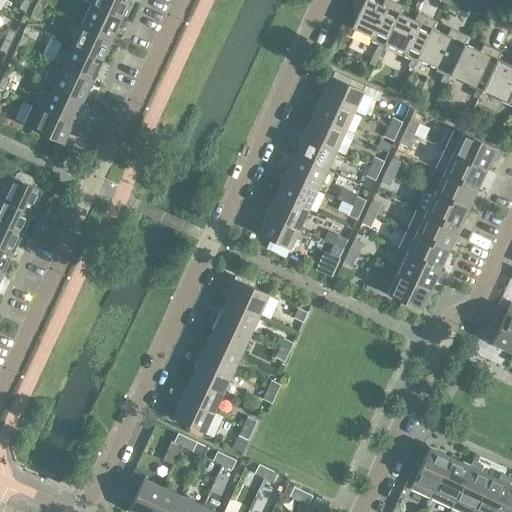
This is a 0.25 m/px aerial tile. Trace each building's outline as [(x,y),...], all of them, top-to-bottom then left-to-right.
[(25,12),(30,1),(28,0),(21,0),(18,8),(25,12)] [(120,18),(128,0),(82,0),(90,3),(120,18)] [(370,40),(378,44),(383,46),(384,47),(385,44),(384,43),(398,13),(399,13),(402,5),(400,4),(400,5),(391,1),(389,0),(386,7),(371,0),(363,0),(351,28),(371,37),(370,40)] [(38,18),(43,7),(36,3),(31,14),(38,18)] [(111,39),(120,18),(90,3),(80,24),(111,39)] [(431,28),(435,21),(433,19),(432,20),(424,16),(422,15),(418,22),(399,13),(398,13),(384,43),(385,44),(404,52),(402,56),(410,59),(415,62),(416,62),(418,59),(417,58),(431,28)] [(101,59),(111,39),(80,24),(71,20),(67,30),(69,37),(73,39),(71,45),(101,59)] [(16,31),(15,31),(9,28),(3,39),(11,42),(16,31)] [(451,37),(431,28),(417,58),(418,59),(436,68),(435,71),(443,74),(448,77),(449,77),(450,74),(449,74),(464,43),(468,36),(465,35),(456,31),(454,30),(451,37)] [(21,34),(16,45),(24,48),(29,37),(21,34)] [(0,50),(6,53),(11,42),(3,39),(0,46),(0,50)] [(496,58),(497,59),(500,51),(498,50),(497,51),(489,47),(489,46),(487,45),(484,53),(464,43),(449,74),(450,74),(469,83),(468,86),(475,90),(472,96),(477,98),(480,92),(481,92),(483,89),(482,89),(496,58)] [(380,53),(383,46),(378,44),(375,51),(380,53)] [(19,59),(24,48),(16,45),(11,56),(19,59)] [(91,80),(101,59),(71,45),(68,51),(64,49),(56,52),(52,62),(91,80)] [(511,65),(497,59),(496,58),(482,89),(483,89),(502,98),(500,101),(508,105),(505,111),(510,114),(511,109),(511,65)] [(412,68),(415,62),(410,59),(407,66),(412,68)] [(82,100),(91,80),(52,62),(42,82),(51,86),(82,100)] [(445,83),(448,77),(443,74),(440,81),(445,83)] [(9,79),(2,75),(0,79),(0,87),(4,90),(9,79)] [(331,76),(321,96),(353,111),(362,91),(331,76)] [(72,121),(82,100),(51,86),(48,93),(44,91),(37,93),(33,103),(72,121)] [(344,130),(353,111),(321,96),(312,115),(344,130)] [(62,143),(72,121),(33,103),(23,124),(62,143)] [(335,150),(344,130),(312,115),(303,135),(335,150)] [(397,131),(402,122),(392,117),(388,127),(397,131)] [(417,123),(410,119),(409,119),(404,130),(412,134),(417,123)] [(393,141),(397,131),(388,127),(383,136),(393,141)] [(455,128),(445,149),(485,168),(495,147),(455,128)] [(407,146),(412,134),(404,130),(399,142),(407,146)] [(326,170),(335,150),(303,135),(294,155),(326,170)] [(476,188),(485,168),(445,149),(436,170),(443,173),(476,188)] [(316,189),(326,170),(294,155),(285,174),(316,189)] [(374,157),(370,166),(379,170),(383,161),(374,157)] [(391,158),(386,170),(394,173),(399,162),(391,158)] [(375,180),(379,170),(370,166),(365,176),(375,180)] [(389,185),(394,173),(386,170),(380,181),(389,185)] [(467,207),(476,188),(443,173),(434,192),(467,207)] [(307,209),(316,189),(285,174),(276,194),(307,209)] [(0,181),(0,196),(30,211),(41,189),(10,175),(7,182),(3,180),(0,181)] [(457,228),(467,207),(434,192),(427,188),(417,209),(425,212),(424,213),(457,228)] [(298,228),(307,209),(276,194),(266,214),(298,228)] [(0,221),(21,232),(30,211),(0,196),(0,221)] [(356,196),(351,205),(361,210),(365,200),(356,196)] [(380,203),(372,200),(372,199),(366,211),(375,215),(380,203)] [(356,219),(361,210),(351,205),(347,215),(356,219)] [(448,249),(457,228),(424,213),(425,212),(417,209),(407,231),(414,234),(415,233),(448,249)] [(369,226),(375,215),(366,211),(361,223),(369,226)] [(289,248),(298,228),(266,214),(257,234),(289,248)] [(0,247),(11,252),(21,232),(0,221),(0,247)] [(439,268),(448,249),(415,233),(414,234),(407,231),(398,250),(406,253),(439,268)] [(338,235),(333,244),(342,249),(347,239),(338,235)] [(354,239),(348,250),(356,254),(362,242),(354,239)] [(338,258),(342,249),(333,244),(329,254),(338,258)] [(0,272),(2,273),(11,252),(0,247),(0,272)] [(351,266),(356,254),(348,250),(343,262),(351,266)] [(429,288),(439,268),(406,253),(397,272),(396,273),(429,288)] [(420,309),(429,288),(396,273),(397,272),(389,269),(379,290),(420,309)] [(236,279),(226,299),(258,314),(268,294),(236,279)] [(249,334),(258,314),(226,299),(217,319),(249,334)] [(511,352),(511,303),(509,302),(491,342),(511,352)] [(307,312),(298,308),(293,318),(302,322),(307,312)] [(240,353),(249,334),(217,319),(208,338),(240,353)] [(231,373),(240,353),(208,338),(199,358),(231,373)] [(293,342),(284,338),(279,348),(288,352),(293,342)] [(284,361),(288,352),(279,348),(275,357),(284,361)] [(222,392),(231,373),(199,358),(190,377),(222,392)] [(213,412),(222,392),(190,377),(181,397),(213,412)] [(280,384),(278,383),(271,380),(266,389),(276,393),(280,384)] [(271,403),(276,393),(266,389),(262,399),(271,403)] [(203,432),(213,412),(181,397),(172,417),(203,432)] [(256,421),(247,416),(243,426),(252,430),(256,421)] [(247,440),(252,430),(243,426),(238,435),(247,440)] [(182,446),(187,437),(178,432),(173,442),(182,446)] [(192,450),(196,442),(196,441),(187,437),(182,446),(192,450)] [(430,497),(449,457),(428,447),(409,487),(430,497)] [(222,464),(226,455),(217,451),(212,460),(222,464)] [(236,459),(226,455),(222,464),(231,469),(236,459)] [(450,506),(469,466),(449,457),(430,497),(450,506)] [(263,477),(268,468),(258,464),(254,473),(263,477)] [(462,511),(471,511),(488,475),(469,466),(450,506),(462,511)] [(277,472),(268,468),(263,477),(273,482),(277,472)] [(494,511),(508,484),(488,475),(471,511),(494,511)] [(133,511),(151,511),(163,487),(143,478),(128,510),(133,511)] [(511,511),(511,485),(508,484),(494,511),(511,511)] [(298,500),(302,491),(293,486),(289,495),(298,500)] [(174,511),(182,496),(163,487),(151,511),(174,511)] [(312,495),(302,491),(298,500),(308,504),(312,495)] [(199,511),(203,506),(182,496),(174,511),(199,511)] [(324,501),(315,497),(311,506),(320,510),(324,501)]
